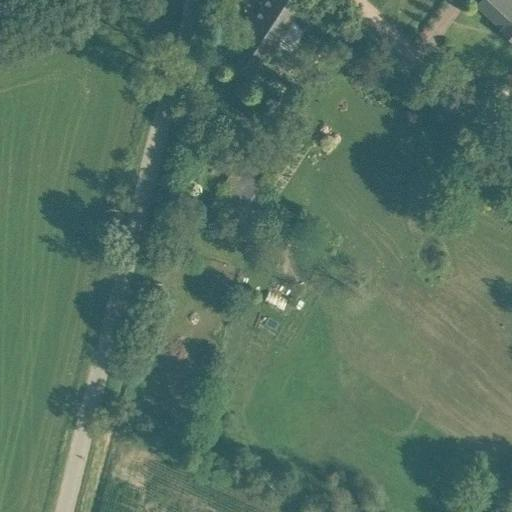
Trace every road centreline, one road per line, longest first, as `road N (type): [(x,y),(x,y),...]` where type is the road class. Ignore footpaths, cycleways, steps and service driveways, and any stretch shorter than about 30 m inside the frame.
road 1 (unclassified): [(62,511),(197,0)]
road 2 (track): [(351,0),(511,151)]
